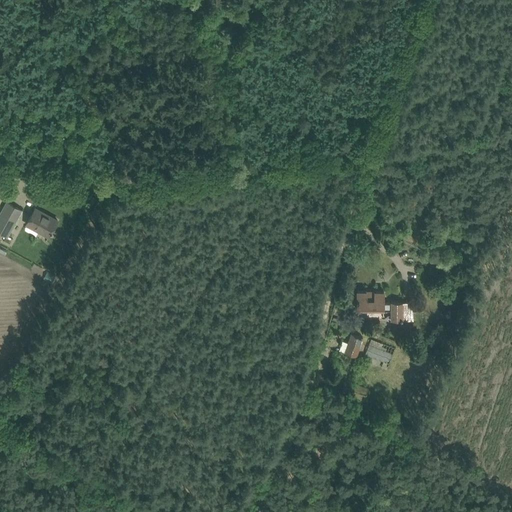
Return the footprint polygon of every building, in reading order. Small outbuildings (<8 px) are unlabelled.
[(59,149),(64,137),(57,134),(52,146),(59,149)] [(0,231),(8,236),(17,219),(22,210),(6,201),(2,210),(0,212),(0,231)] [(49,236),(53,229),(58,220),(50,216),(49,217),(34,209),(29,218),(26,223),(49,236)] [(384,290),(367,290),(357,290),(357,310),(384,310),(384,309),(391,309),(391,318),(414,319),(414,303),(391,302),(391,303),(384,303),(384,290)] [(363,337),(360,336),(351,333),(344,352),(356,356),(363,337)] [(386,368),(394,348),(370,338),(363,359),(386,368)] [(345,380),(341,391),(351,395),(364,399),(368,388),(355,383),(345,380)]
